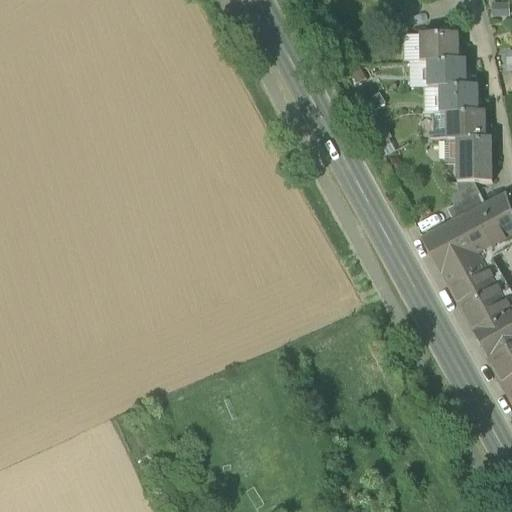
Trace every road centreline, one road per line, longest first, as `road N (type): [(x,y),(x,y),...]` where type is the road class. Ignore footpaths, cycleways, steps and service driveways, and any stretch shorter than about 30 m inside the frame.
road 1 (tertiary): [(511,470),(246,0)]
road 2 (residential): [(469,0),(511,160)]
